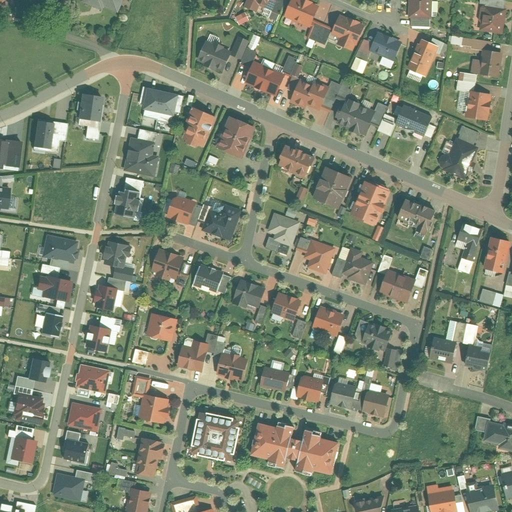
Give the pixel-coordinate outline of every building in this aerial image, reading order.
[(79,0),(79,2),(101,12),(103,8),(118,14),(123,0),(79,0)] [(248,0),(246,6),(260,11),(263,4),(275,10),(279,0),(248,0)] [(311,0),(293,0),(287,16),(314,26),(309,38),(328,45),(335,26),(318,20),(324,5),(311,0)] [(435,0),(411,0),(411,17),(435,18),(435,0)] [(482,29),(505,34),(510,8),(488,4),(483,7),(482,19),(483,23),(482,29)] [(247,12),(237,17),(241,25),(251,20),(247,12)] [(343,13),(334,33),(342,37),(340,43),(356,50),(358,45),(360,45),(369,24),(343,13)] [(405,40),(381,31),(373,50),(397,60),(405,40)] [(235,50),(234,54),(244,58),(251,39),(241,35),(235,50)] [(235,50),(210,39),(200,60),(226,71),(234,54),(235,50)] [(420,42),(409,68),(429,76),(439,51),(420,42)] [(506,53),(485,49),(483,59),(476,57),(473,71),(502,76),(506,53)] [(293,75),(298,63),(300,58),(292,55),(285,71),(289,73),(293,75)] [(285,71),(256,59),(246,82),(280,96),(289,73),(285,71)] [(293,75),(300,78),(305,66),(298,63),(293,75)] [(311,105),(322,110),(332,86),(317,80),(316,83),(303,78),(292,102),(309,109),(311,105)] [(182,96),(150,89),(145,112),(177,119),(182,96)] [(471,90),(467,116),(491,120),(495,93),(471,90)] [(107,95),(85,92),(82,117),(104,120),(107,95)] [(340,124),(369,135),(378,110),(350,99),(347,108),(344,106),(340,116),(343,117),(340,124)] [(398,123),(428,136),(436,117),(407,104),(398,123)] [(218,113),(194,106),(183,140),(208,147),(218,113)] [(257,123),(232,114),(221,147),(246,155),(257,123)] [(40,119),(35,148),(53,151),(58,122),(40,119)] [(159,137),(128,131),(119,172),(151,178),(159,137)] [(0,163),(22,166),(26,141),(11,139),(11,140),(7,140),(7,137),(0,136),(0,163)] [(482,146),(460,136),(452,153),(450,152),(444,155),(442,160),(444,167),(446,168),(445,169),(468,179),(482,146)] [(320,156),(291,143),(281,166),(310,179),(320,156)] [(342,209),(344,205),(356,176),(330,165),(316,198),(342,209)] [(369,179),(354,213),(381,224),(396,190),(369,179)] [(144,190),(122,184),(114,215),(136,220),(144,190)] [(0,207),(11,209),(14,187),(0,185),(0,207)] [(310,188),(303,185),(297,200),(304,203),(310,188)] [(91,192),(67,186),(61,213),(85,219),(91,192)] [(409,194),(399,217),(414,224),(416,219),(424,223),(422,229),(431,234),(442,209),(409,194)] [(197,203),(172,195),(165,216),(190,224),(197,203)] [(224,213),(213,209),(206,229),(234,239),(245,209),(227,203),(224,213)] [(342,209),(339,215),(345,217),(348,207),(344,205),(342,209)] [(303,221),(277,212),(271,231),(278,234),(276,239),(294,246),(303,221)] [(309,224),(317,226),(319,220),(311,217),(309,224)] [(487,228),(465,221),(459,239),(471,243),(466,257),(477,261),(487,228)] [(387,228),(380,225),(374,238),(381,241),(387,228)] [(48,265),(67,269),(68,262),(72,263),(74,251),(76,252),(78,240),(45,233),(41,257),(50,259),(48,265)] [(353,234),(351,240),(357,242),(360,236),(353,234)] [(511,247),(511,241),(492,237),(484,268),(506,274),(511,247)] [(307,252),(310,241),(300,238),(297,249),(307,252)] [(128,245),(109,240),(103,265),(122,270),(128,245)] [(325,276),(334,249),(310,241),(307,252),(305,258),(315,261),(312,271),(325,276)] [(186,258),(154,246),(146,267),(179,279),(186,258)] [(365,250),(354,246),(344,274),(350,276),(350,278),(368,284),(376,261),(363,257),(365,250)] [(425,246),(421,257),(429,260),(433,250),(425,246)] [(227,272),(202,264),(195,285),(220,293),(227,272)] [(41,265),(40,271),(48,274),(50,268),(41,265)] [(420,279),(391,268),(382,291),(411,302),(420,279)] [(73,278),(50,272),(43,300),(67,305),(73,278)] [(270,288),(244,278),(235,302),(249,307),(251,303),(262,308),(270,288)] [(120,285),(99,281),(94,308),(114,313),(120,285)] [(483,288),(479,301),(500,308),(504,295),(483,288)] [(306,300),(282,291),(274,312),(298,321),(306,300)] [(0,306),(8,308),(9,298),(0,296),(0,306)] [(348,314),(323,305),(315,327),(341,336),(348,314)] [(66,312),(43,306),(36,333),(60,339),(66,312)] [(175,317),(150,312),(146,335),(170,340),(175,317)] [(396,329),(373,321),(365,342),(388,350),(396,329)] [(114,327),(92,322),(86,349),(107,354),(114,327)] [(460,340),(436,336),(432,359),(456,363),(460,340)] [(205,371),(212,344),(196,339),(194,347),(186,344),(180,365),(205,371)] [(496,348),(472,343),(468,365),(492,369),(496,348)] [(404,349),(390,347),(386,366),(401,369),(404,349)] [(292,348),(286,354),(291,359),(297,353),(292,348)] [(132,362),(147,366),(150,352),(135,349),(132,362)] [(246,380),(251,357),(224,351),(219,374),(246,380)] [(48,382),(53,361),(35,357),(30,378),(48,382)] [(109,371),(81,364),(76,385),(103,392),(109,371)] [(290,391),(294,371),(265,365),(261,386),(290,391)] [(299,396),(322,401),(328,379),(304,373),(299,396)] [(172,398),(151,394),(154,378),(138,375),(135,395),(145,397),(141,418),(167,423),(168,417),(172,417),(174,407),(171,406),(172,398)] [(354,408),(360,385),(338,380),(333,403),(354,408)] [(389,417),(395,394),(372,388),(366,411),(389,417)] [(51,398),(21,391),(16,414),(19,415),(17,420),(45,426),(51,398)] [(106,408),(117,410),(120,396),(109,393),(106,408)] [(101,409),(74,403),(69,424),(96,429),(101,409)] [(204,411),(196,451),(237,460),(245,419),(204,411)] [(502,447),(511,449),(511,421),(507,421),(507,423),(491,419),(486,440),(503,445),(502,447)] [(261,420),(254,454),(273,459),(272,463),(289,467),(291,456),(301,459),(298,469),(317,473),(318,469),(335,473),(343,441),(325,437),(326,431),(308,427),(306,438),(298,436),(301,425),(281,420),(280,425),(261,420)] [(117,438),(123,439),(124,436),(135,438),(136,430),(119,427),(117,438)] [(38,438),(18,433),(11,458),(32,464),(38,438)] [(165,443),(165,441),(144,437),(137,472),(158,476),(161,459),(165,459),(168,443),(165,443)] [(92,443),(70,438),(66,458),(88,463),(92,443)] [(126,478),(127,470),(118,468),(119,463),(112,462),(109,475),(126,478)] [(93,482),(95,473),(76,470),(75,476),(56,473),(52,496),(82,501),(85,481),(93,482)] [(127,489),(128,480),(118,479),(117,489),(127,489)] [(478,480),(467,482),(473,511),(483,511),(499,509),(495,484),(480,487),(478,480)] [(430,494),(433,511),(457,511),(453,486),(440,489),(441,492),(430,494)] [(133,511),(150,511),(155,491),(133,487),(129,511),(133,511)] [(217,511),(216,507),(205,511),(200,494),(174,502),(176,511),(217,511)] [(385,511),(388,507),(386,494),(359,499),(362,511),(361,511),(385,511)] [(0,511),(27,511),(28,508),(0,502),(0,511)]
